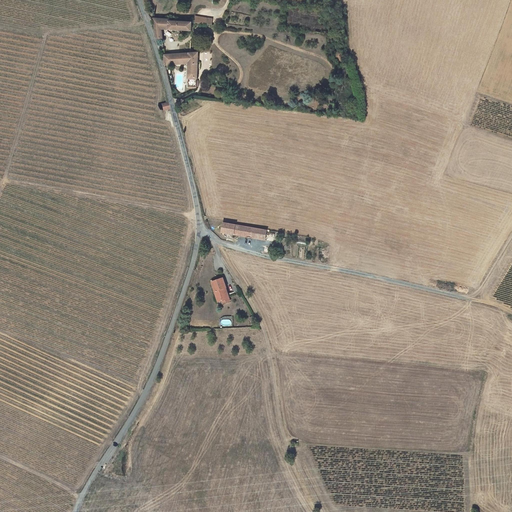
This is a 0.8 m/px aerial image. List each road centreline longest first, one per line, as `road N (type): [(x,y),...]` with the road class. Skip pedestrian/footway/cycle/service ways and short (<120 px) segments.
road 1 (unclassified): [(76,511),(163,351),(199,226),(140,0)]
road 2 (track): [(212,239),(511,311)]
road 3 (track): [(325,511),(288,444),(266,335),(219,255)]
